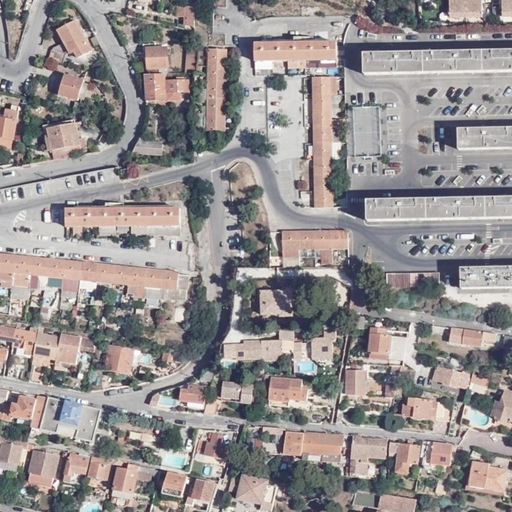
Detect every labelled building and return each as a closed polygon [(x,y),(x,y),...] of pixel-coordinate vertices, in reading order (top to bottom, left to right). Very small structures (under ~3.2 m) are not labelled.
[(450,0),(451,19),(483,18),(482,0),(450,0)] [(511,0),(502,0),(503,17),(511,16),(511,0)] [(189,25),(195,28),(195,20),(195,8),(187,8),(186,16),(189,16),(189,25)] [(57,30),(63,43),(50,49),(48,59),(61,63),(64,53),(62,53),(67,50),(69,53),(73,51),(76,57),(90,50),(75,21),(57,30)] [(90,39),(93,46),(99,43),(95,36),(90,39)] [(210,49),(227,49),(227,45),(224,45),(224,41),(210,40),(210,49)] [(255,45),(256,62),(288,61),(288,68),(306,68),(306,60),(337,60),(337,66),(345,66),(345,52),(344,46),(337,46),(337,42),(255,45)] [(146,74),(167,74),(167,48),(146,48),(146,74)] [(209,114),(209,130),(209,131),(213,131),(213,135),(221,135),(221,131),(226,131),(227,49),(210,49),(210,89),(209,98),(209,106),(209,114)] [(365,76),(511,72),(511,52),(449,54),(378,56),(365,56),(365,76)] [(80,100),(85,83),(85,81),(65,75),(59,95),(79,102),(80,100)] [(164,92),(189,91),(189,80),(163,81),(163,76),(145,77),(146,99),(164,99),(164,92)] [(341,144),(341,140),(337,140),(337,127),(335,127),(331,127),(331,120),(331,95),(337,95),(337,78),(314,78),(315,208),(333,208),(332,174),(336,174),(336,165),(332,165),(332,160),(341,159),(340,144),(341,144)] [(90,84),(85,83),(80,100),(84,101),(90,84)] [(209,98),(210,89),(201,89),(201,98),(206,98),(209,98)] [(20,113),(11,111),(6,110),(4,118),(18,121),(20,113)] [(200,130),(209,130),(209,114),(203,114),(201,114),(200,130)] [(18,121),(4,118),(0,117),(0,138),(14,141),(18,121)] [(53,151),(74,146),(80,145),(81,149),(87,148),(85,140),(83,139),(79,140),(76,124),(48,130),(53,151)] [(511,148),(511,128),(473,130),(460,130),(460,149),(511,148)] [(14,141),(0,138),(0,146),(12,148),(14,141)] [(138,140),(131,152),(163,156),(163,144),(156,143),(155,140),(138,140)] [(243,191),(242,176),(233,177),(233,190),(230,190),(230,206),(239,206),(239,192),(243,191)] [(511,218),(511,199),(458,200),(382,202),(367,202),(367,221),(511,218)] [(182,235),(182,224),(182,211),(181,210),(67,210),(66,226),(68,226),(68,234),(76,234),(77,238),(83,238),(83,226),(99,226),(99,235),(116,236),(116,226),(132,226),(132,234),(164,234),(164,235),(182,235)] [(349,248),(349,232),(283,232),(283,249),(300,248),(300,256),(317,255),(316,248),(324,248),(324,264),(332,264),(333,248),(349,248)] [(22,287),(31,288),(31,285),(38,285),(37,289),(46,290),(47,286),(48,276),(65,278),(64,288),(63,297),(79,300),(80,288),(97,290),(112,292),(123,293),(124,285),(147,287),(146,295),(145,299),(162,301),(163,300),(187,302),(188,290),(190,290),(191,277),(180,276),(180,274),(0,254),(0,281),(3,282),(15,284),(14,286),(22,287)] [(287,266),(300,265),(299,258),(287,259),(287,266)] [(462,288),(511,287),(511,267),(482,268),(462,268),(462,288)] [(440,285),(440,272),(388,273),(388,286),(440,285)] [(48,276),(47,286),(64,288),(65,278),(48,276)] [(20,300),(21,291),(14,290),(13,299),(20,300)] [(112,292),(97,290),(96,297),(111,298),(112,292)] [(293,317),(292,291),(263,291),(263,314),(281,314),(281,316),(293,317)] [(0,310),(9,312),(10,302),(0,300),(0,310)] [(357,315),(355,330),(365,331),(365,325),(365,316),(357,315)] [(34,356),(38,333),(0,325),(0,339),(14,342),(12,352),(34,356)] [(56,361),(61,338),(43,334),(44,328),(39,327),(38,333),(34,356),(33,364),(41,366),(42,358),(56,361)] [(386,328),(372,327),(371,351),(390,352),(391,335),(386,335),(386,328)] [(452,327),(451,339),(464,340),(463,343),(482,346),(483,340),(495,342),(496,333),(452,327)] [(334,329),(314,329),(314,361),(335,361),(334,329)] [(281,331),(282,353),(288,353),(288,342),(294,341),(293,330),(281,331)] [(100,354),(102,343),(62,334),(61,338),(56,361),(55,365),(60,366),(61,364),(76,367),(80,346),(96,349),(95,353),(100,354)] [(511,335),(504,334),(502,348),(511,349),(511,335)] [(390,360),(405,361),(408,337),(408,336),(391,335),(390,352),(390,360)] [(236,342),(237,363),(283,362),(282,341),(236,342)] [(294,343),(294,361),(310,361),(310,342),(294,343)] [(132,367),(135,351),(111,346),(106,370),(130,374),(132,367)] [(140,352),(135,351),(132,367),(137,367),(140,352)] [(390,352),(371,351),(370,359),(390,360),(390,352)] [(183,363),(184,357),(163,352),(161,360),(174,363),(174,361),(183,363)] [(402,364),(396,364),(389,386),(398,386),(398,385),(399,382),(401,373),(402,364)] [(7,378),(16,379),(18,368),(9,366),(7,378)] [(469,378),(470,374),(462,371),(462,373),(438,367),(437,371),(436,370),(433,381),(467,389),(470,379),(469,378)] [(29,382),(41,384),(43,371),(32,369),(29,382)] [(365,395),(365,371),(348,371),(347,394),(365,395)] [(472,374),(471,381),(487,387),(490,380),(472,374)] [(270,378),(269,399),(289,401),(290,388),(301,389),(302,380),(270,378)] [(66,389),(75,391),(77,380),(69,379),(66,389)] [(94,392),(103,390),(104,381),(97,380),(94,392)] [(223,398),(238,399),(242,400),(242,403),(253,405),(255,386),(225,383),(223,398)] [(404,387),(398,385),(398,386),(396,395),(402,396),(404,387)] [(180,401),(189,402),(205,405),(208,389),(191,386),(190,391),(182,390),(180,401)] [(388,395),(396,396),(396,395),(398,386),(389,386),(388,395)] [(335,404),(337,393),(316,391),(314,402),(335,404)] [(511,423),(511,393),(503,391),(500,402),(495,401),(491,416),(496,418),(495,420),(511,423)] [(161,396),(158,394),(155,395),(153,398),(151,403),(152,406),(157,408),(161,396)] [(33,421),(37,399),(21,396),(19,405),(14,404),(11,416),(33,421)] [(52,399),(38,396),(37,399),(33,421),(31,427),(94,442),(101,410),(52,399)] [(411,397),(411,399),(410,405),(406,404),(405,404),(403,416),(436,420),(437,416),(438,401),(436,401),(436,400),(411,397)] [(219,400),(208,399),(204,413),(217,414),(219,400)] [(289,401),(269,399),(268,406),(288,408),(289,401)] [(442,402),(438,401),(437,416),(441,417),(442,406),(445,406),(445,404),(441,404),(442,402)] [(11,404),(5,402),(5,405),(2,418),(10,420),(11,416),(8,416),(11,404)] [(451,407),(445,406),(442,406),(441,417),(440,421),(449,422),(451,407)] [(303,455),(304,435),(286,434),(285,453),(303,455)] [(144,435),(143,443),(160,444),(160,436),(144,435)] [(221,445),(222,441),(223,437),(214,435),(213,438),(211,438),(210,442),(200,440),(197,453),(206,455),(205,457),(223,461),(226,448),(226,446),(221,445)] [(303,455),(303,461),(341,464),(341,457),(339,457),(340,447),(343,448),(344,438),(304,435),(303,455)] [(28,442),(0,436),(0,443),(1,443),(0,449),(0,459),(9,461),(20,464),(24,446),(27,447),(28,442)] [(352,451),(350,478),(357,479),(357,477),(367,478),(368,459),(363,458),(364,455),(386,457),(387,441),(361,438),(353,438),(353,445),(352,451)] [(262,452),(263,442),(249,440),(248,452),(262,452)] [(282,444),(263,442),(262,452),(262,455),(281,456),(282,444)] [(453,463),(457,445),(424,442),(422,457),(425,458),(424,465),(434,466),(434,464),(450,467),(451,463),(453,463)] [(418,446),(413,446),(407,445),(390,443),(389,451),(399,453),(396,473),(408,474),(409,462),(416,463),(418,446)] [(53,487),(61,454),(35,449),(27,481),(53,487)] [(87,476),(92,455),(83,454),(72,451),(65,481),(81,484),(83,475),(87,476)] [(106,459),(96,457),(94,456),(87,484),(95,486),(97,486),(97,483),(107,485),(108,480),(112,481),(115,466),(105,464),(106,459)] [(0,467),(7,468),(9,461),(0,459),(0,467)] [(504,492),(508,469),(490,466),(490,463),(474,460),(469,485),(504,492)] [(161,471),(116,461),(115,464),(130,467),(129,470),(119,467),(112,501),(116,502),(118,505),(123,506),(125,504),(127,499),(132,499),(136,482),(137,478),(158,483),(161,471)] [(167,472),(161,471),(158,483),(157,486),(163,487),(167,472)] [(184,497),(189,477),(170,473),(165,492),(184,497)] [(242,475),(240,481),(238,493),(237,500),(262,505),(261,509),(271,511),(276,488),(266,485),(268,481),(242,475)] [(157,486),(158,483),(137,478),(136,482),(157,486)] [(210,503),(216,483),(199,479),(196,488),(192,487),(187,504),(193,506),(195,499),(210,503)] [(240,481),(232,479),(228,491),(238,493),(240,481)] [(97,486),(95,486),(95,490),(106,492),(106,489),(107,485),(97,483),(97,486)] [(394,511),(415,511),(418,500),(357,491),(354,507),(374,508),(394,511)] [(38,511),(43,511),(50,511),(54,498),(42,495),(38,511)] [(252,511),(255,511),(261,509),(262,505),(237,500),(235,508),(252,511)]
